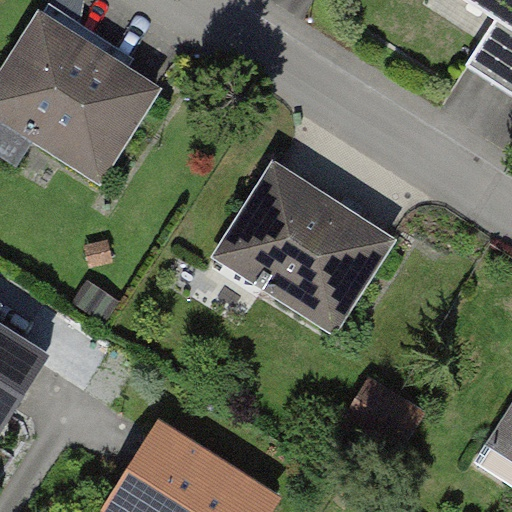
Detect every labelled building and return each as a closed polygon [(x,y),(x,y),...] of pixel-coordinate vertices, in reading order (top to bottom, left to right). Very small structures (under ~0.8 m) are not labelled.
[(511,0),(472,0),(511,24),(511,0)] [(173,98),(48,23),(0,101),(0,126),(114,195),(173,98)] [(408,250),(282,171),(220,269),(347,348),(408,250)] [(72,361),(0,319),(0,466),(8,471),(72,361)] [(370,373),(347,418),(409,449),(432,404),(370,373)] [(511,416),(490,449),(511,463),(511,416)] [(285,511),(292,502),(169,427),(116,511),(285,511)]
